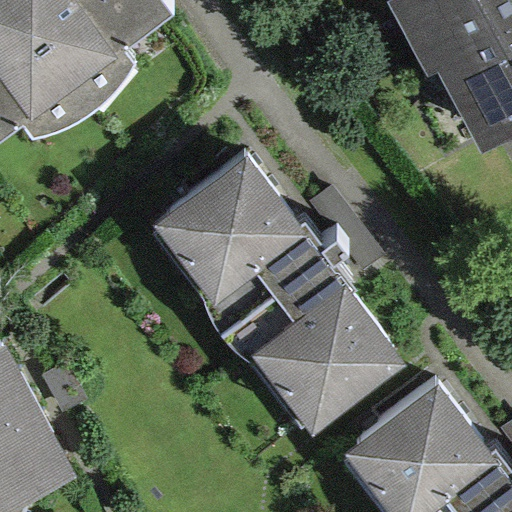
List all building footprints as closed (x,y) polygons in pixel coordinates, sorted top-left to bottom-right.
[(0,0),(0,142),(186,6),(180,0),(0,0)] [(511,0),(413,0),(450,75),(471,65),(511,144),(511,143),(511,0)] [(420,349),(262,150),(168,224),(326,423),(420,349)] [(0,498),(75,457),(2,328),(0,329),(0,498)] [(397,511),(511,511),(511,462),(447,380),(352,454),(397,511)]
